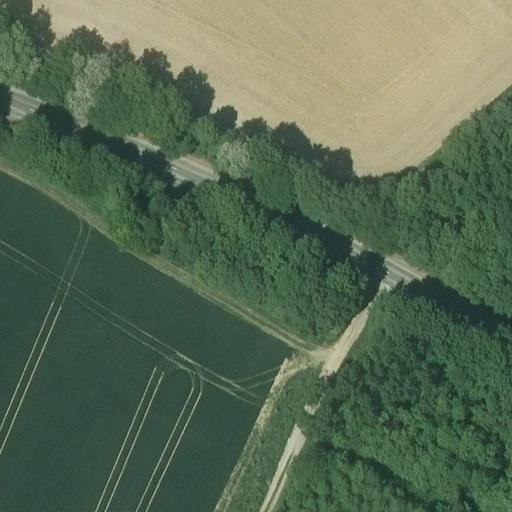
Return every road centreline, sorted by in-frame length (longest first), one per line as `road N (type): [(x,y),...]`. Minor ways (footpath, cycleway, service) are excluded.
road 1 (tertiary): [(0,94),(235,188),(511,344)]
road 2 (track): [(0,165),(334,359),(268,511)]
road 3 (track): [(405,193),(352,201),(218,129),(0,44)]
road 4 (track): [(511,92),(405,193)]
